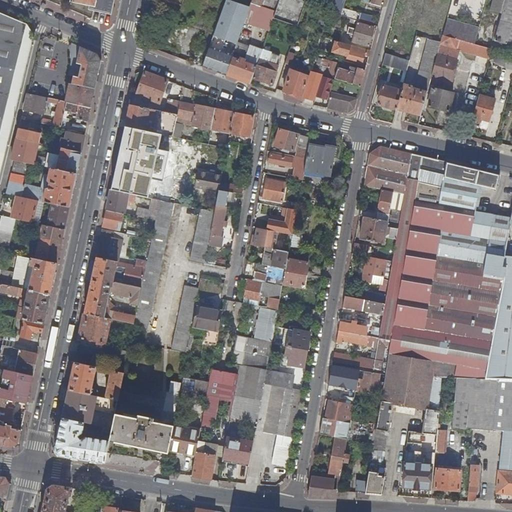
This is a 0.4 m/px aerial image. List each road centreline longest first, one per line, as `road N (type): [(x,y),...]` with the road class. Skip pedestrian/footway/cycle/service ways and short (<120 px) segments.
road 1 (primary): [(118,49),(30,468)]
road 2 (residential): [(294,505),(358,129)]
road 3 (secondary): [(30,468),(294,505)]
road 4 (residential): [(233,291),(268,102)]
road 5 (residential): [(118,49),(268,102)]
road 6 (residential): [(358,129),(511,165)]
road 7 (residential): [(358,129),(394,0)]
road 8 (residential): [(0,2),(118,49)]
